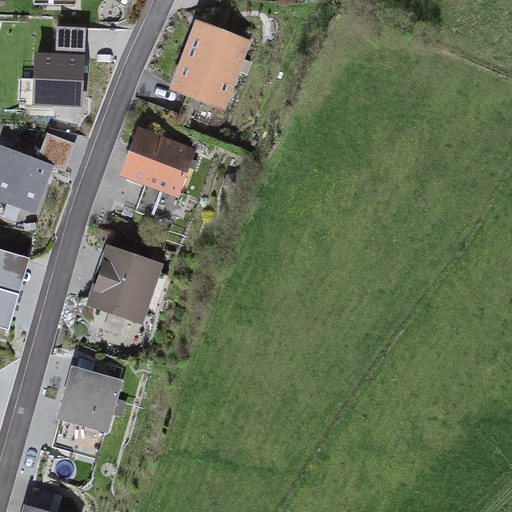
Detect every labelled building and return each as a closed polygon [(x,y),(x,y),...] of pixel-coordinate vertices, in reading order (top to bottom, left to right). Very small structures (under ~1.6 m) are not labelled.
[(199,27),(176,88),(221,104),(244,44),(199,27)] [(82,58),(36,56),(34,102),(80,104),(82,58)] [(47,134),(36,162),(2,149),(0,155),(0,199),(33,211),(50,167),(64,172),(75,144),(47,134)] [(127,173),(175,191),(189,152),(141,134),(127,173)] [(0,249),(0,327),(9,330),(29,258),(0,249)] [(91,299),(138,316),(139,311),(152,315),(166,276),(153,272),(154,267),(103,250),(93,280),(97,282),(91,299)] [(120,381),(73,368),(59,417),(107,431),(120,381)] [(57,511),(62,495),(34,488),(27,511),(57,511)]
